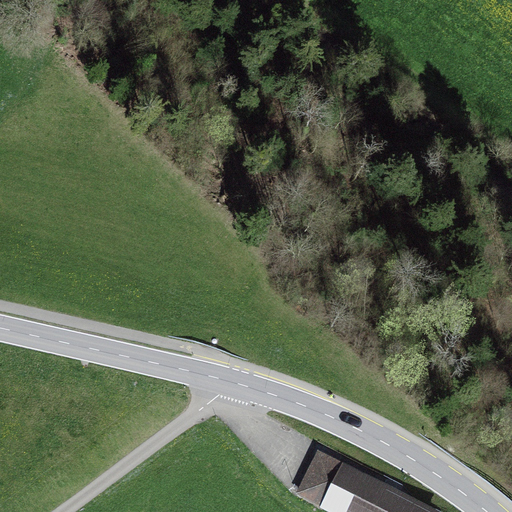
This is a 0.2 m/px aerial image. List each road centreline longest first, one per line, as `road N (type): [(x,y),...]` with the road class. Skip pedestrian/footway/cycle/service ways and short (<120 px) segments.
road 1 (tertiary): [(494,511),(378,431),(231,381),(0,328)]
road 2 (track): [(231,381),(60,511)]
